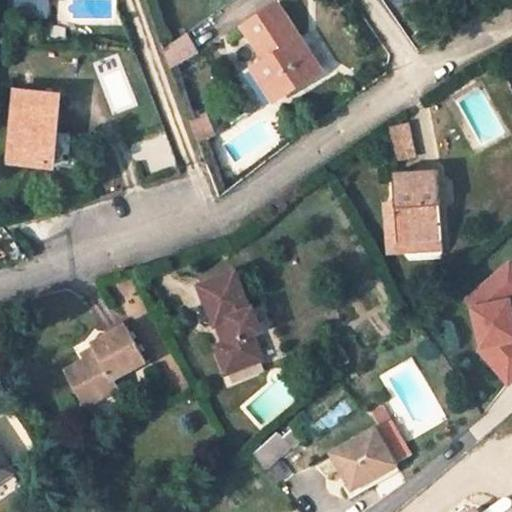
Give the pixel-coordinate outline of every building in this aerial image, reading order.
[(50,18),(50,0),(28,0),(28,17),(50,18)] [(279,5),(246,28),(266,61),(253,70),(273,102),(308,80),(301,69),(314,60),(307,49),(302,51),(297,44),(301,41),(279,5)] [(187,34),(164,51),(171,70),(197,52),(187,34)] [(301,41),(297,44),(302,51),(307,49),(301,41)] [(314,60),(301,69),(308,80),(321,71),(314,60)] [(59,96),(16,92),(9,163),(52,167),(59,96)] [(209,118),(191,125),(199,147),(217,140),(209,118)] [(408,125),(391,128),(399,160),(415,157),(408,125)] [(396,202),(397,201),(399,242),(443,239),(438,178),(437,171),(395,173),(396,202)] [(396,202),(383,202),(386,255),(400,254),(399,242),(397,201),(396,202)] [(443,239),(399,242),(400,254),(444,252),(443,239)] [(480,350),(509,383),(511,381),(511,304),(511,300),(511,299),(511,263),(467,301),(474,309),(483,348),(480,350)] [(236,273),(202,287),(217,327),(219,326),(225,340),(216,343),(228,372),(262,358),(253,335),(263,331),(252,306),(250,307),(236,273)] [(99,354),(86,361),(68,372),(87,406),(118,388),(114,379),(146,361),(126,326),(94,344),(99,354)] [(337,343),(325,351),(336,367),(348,359),(337,343)] [(94,344),(81,352),(86,361),(99,354),(94,344)] [(379,403),(368,409),(376,424),(387,418),(379,403)] [(387,418),(376,424),(397,461),(408,455),(387,418)] [(376,424),(329,451),(353,491),(399,464),(397,461),(376,424)] [(281,433),(256,455),(268,469),(293,446),(281,433)] [(0,451),(0,479),(13,471),(0,451)] [(402,469),(399,464),(353,491),(355,495),(402,469)]
